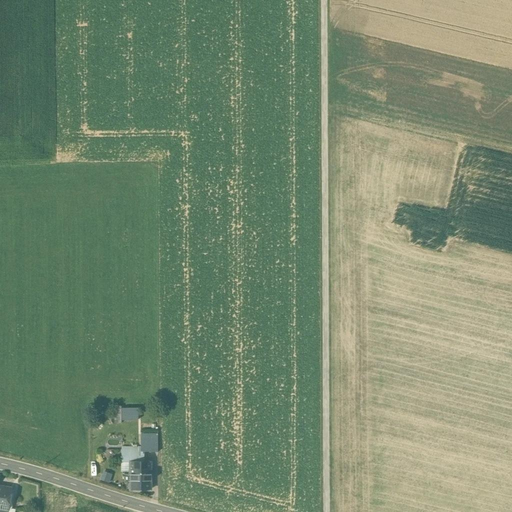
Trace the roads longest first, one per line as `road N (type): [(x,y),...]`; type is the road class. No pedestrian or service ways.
road 1 (unclassified): [(325,511),(323,0)]
road 2 (tertiary): [(0,463),(159,511)]
